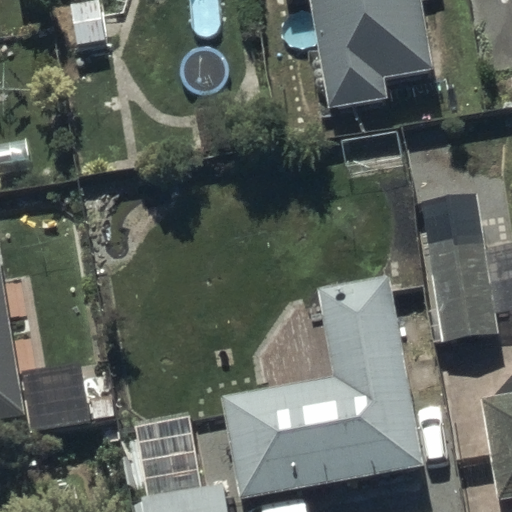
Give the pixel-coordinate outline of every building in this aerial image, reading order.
[(309,0),(332,112),(390,100),(386,80),(438,69),(423,0),(309,0)] [(499,337),(496,314),(511,311),(511,204),(511,199),(480,204),(478,194),(416,201),(435,346),(499,337)] [(0,422),(27,418),(0,250),(0,422)] [(426,466),(397,279),(322,291),(336,379),(226,396),(242,495),(426,466)] [(82,363),(28,373),(40,432),(93,422),(82,363)] [(511,497),(511,396),(485,401),(500,499),(511,497)] [(232,511),(228,484),(147,497),(149,511),(232,511)]
